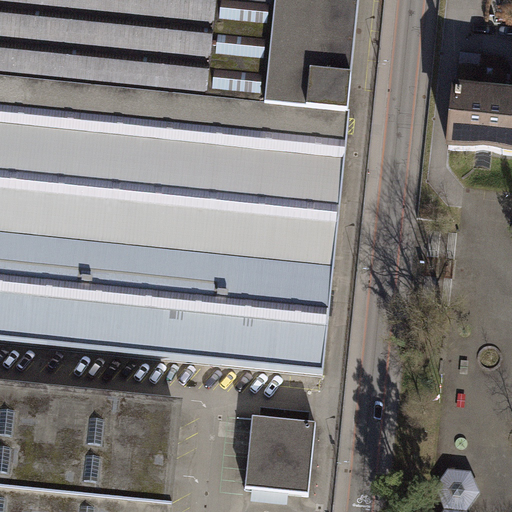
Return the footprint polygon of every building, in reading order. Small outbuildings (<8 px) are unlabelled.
[(0,0),(0,83),(348,118),(360,0),(0,0)] [(0,342),(323,376),(350,118),(348,118),(0,83),(0,342)] [(511,96),(454,90),(447,155),(511,162),(511,96)] [(0,392),(0,511),(166,511),(176,410),(0,392)] [(317,426),(253,420),(246,491),(310,497),(317,426)] [(474,511),(473,474),(442,476),(444,511),(474,511)]
